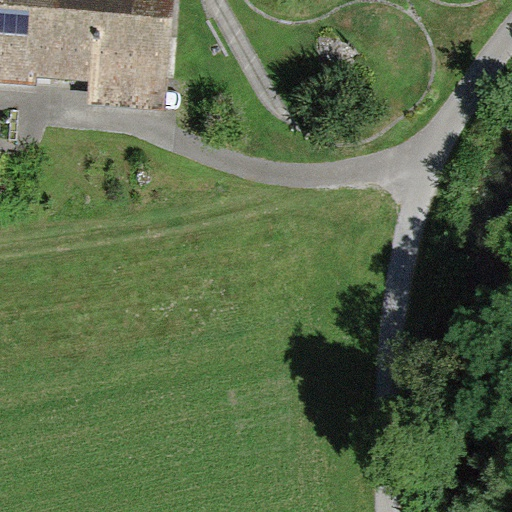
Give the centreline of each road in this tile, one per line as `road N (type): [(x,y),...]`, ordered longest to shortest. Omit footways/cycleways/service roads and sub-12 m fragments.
road 1 (track): [(438,136),(407,241),(385,401),(391,511)]
road 2 (residential): [(511,19),(438,136)]
